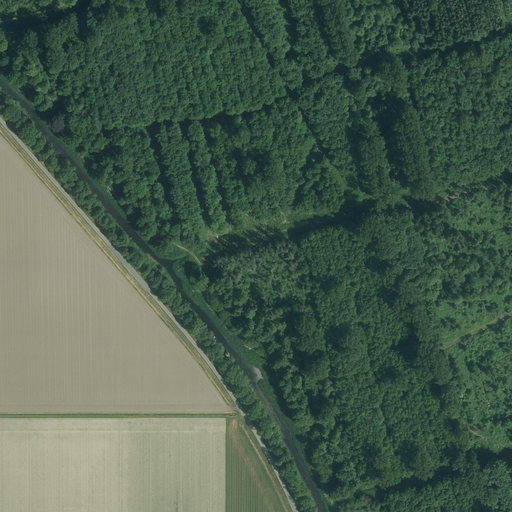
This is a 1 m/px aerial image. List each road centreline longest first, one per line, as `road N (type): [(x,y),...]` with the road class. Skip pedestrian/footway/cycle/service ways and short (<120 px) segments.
road 1 (track): [(423,353),(378,245),(289,90),(344,64),(511,31)]
road 2 (unclassified): [(295,511),(203,356),(0,119)]
road 3 (track): [(485,511),(423,353),(511,315)]
